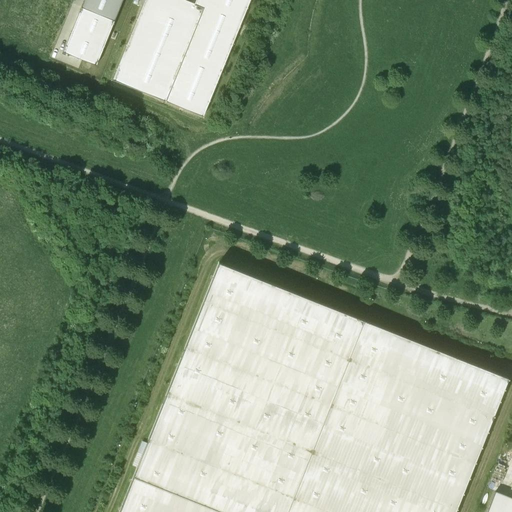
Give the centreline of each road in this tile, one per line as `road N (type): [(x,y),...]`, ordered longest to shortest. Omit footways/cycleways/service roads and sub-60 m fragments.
road 1 (track): [(166,200),(395,283),(505,0)]
road 2 (track): [(35,511),(166,200)]
road 3 (track): [(192,122),(0,42)]
road 4 (track): [(0,140),(166,200)]
road 5 (track): [(395,283),(511,313)]
